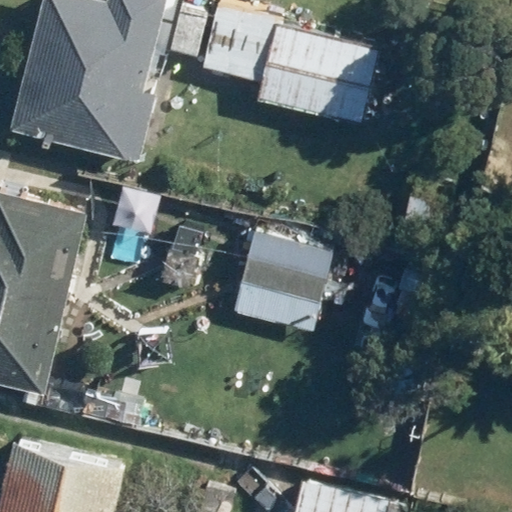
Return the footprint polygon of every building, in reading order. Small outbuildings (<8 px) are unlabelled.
[(131,0),(40,0),(11,119),(130,149),(166,9),(131,0)] [(185,0),(170,0),(160,40),(199,50),(211,6),(185,0)] [(264,72),(281,11),(238,0),(215,0),(200,55),(264,72)] [(286,18),(268,91),(368,115),(386,42),(286,18)] [(0,374),(43,384),(84,208),(0,188),(0,374)] [(255,223),(244,271),(323,289),(334,241),(255,223)] [(15,432),(0,495),(0,511),(116,511),(129,459),(15,432)] [(388,511),(392,498),(304,476),(294,511),(388,511)]
